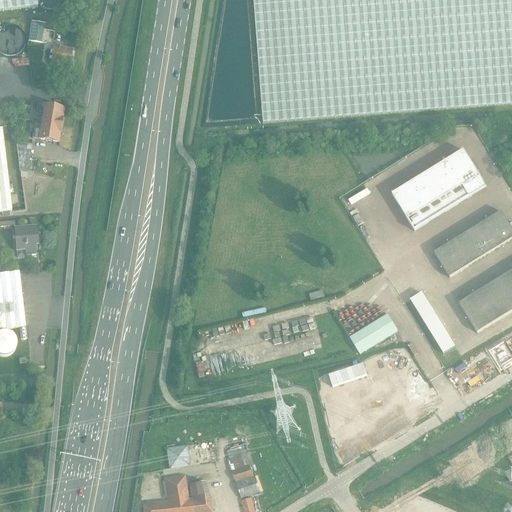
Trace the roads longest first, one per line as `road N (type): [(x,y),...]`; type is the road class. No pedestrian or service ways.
road 1 (primary): [(165,0),(69,511)]
road 2 (primary): [(103,511),(183,0)]
road 3 (unclassified): [(46,511),(82,164),(112,0)]
road 4 (unknown): [(452,411),(380,294),(281,318)]
